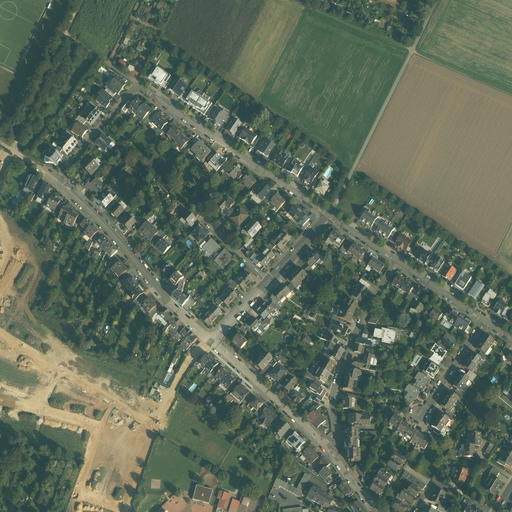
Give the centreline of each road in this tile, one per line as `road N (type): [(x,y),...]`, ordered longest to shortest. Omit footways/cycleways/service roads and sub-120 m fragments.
road 1 (residential): [(328,214),(136,87),(57,180)]
road 2 (residential): [(210,341),(190,359),(155,430),(0,333)]
road 3 (residential): [(328,214),(437,0)]
road 4 (residential): [(57,180),(210,341)]
road 5 (residential): [(0,399),(93,425),(78,493),(128,511)]
road 6 (residential): [(397,261),(345,354),(331,403),(336,429),(324,446)]
road 7 (track): [(12,150),(82,0)]
road 8 (residential): [(210,341),(324,446)]
